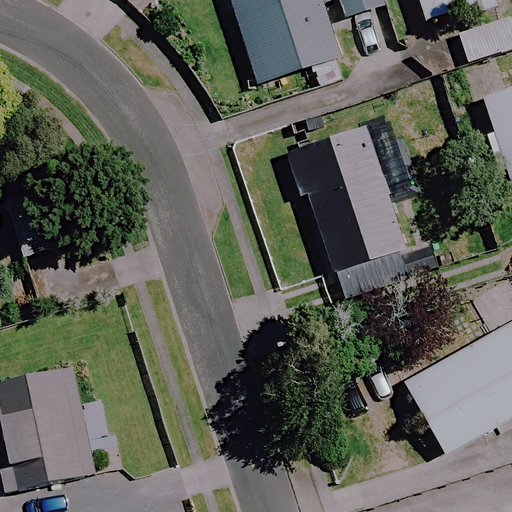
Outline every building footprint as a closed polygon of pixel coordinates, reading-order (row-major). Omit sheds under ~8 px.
[(336,68),(317,0),(228,0),(253,90),(336,68)] [(384,12),(379,0),(337,0),(345,24),(384,12)] [(510,0),(414,0),(422,25),(510,0)] [(511,53),(511,26),(511,23),(456,38),(464,68),(511,53)] [(511,93),(482,102),(511,198),(511,93)] [(405,254),(361,132),(293,156),(337,279),(405,254)] [(511,423),(511,328),(403,387),(442,461),(511,423)] [(48,415),(41,376),(0,383),(0,482),(3,498),(122,476),(114,433),(84,439),(78,410),(48,415)]
